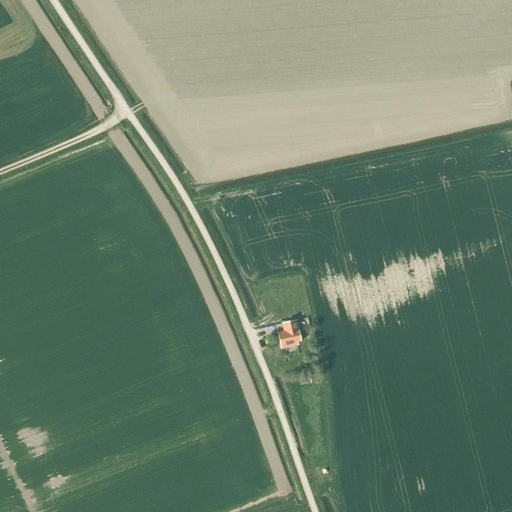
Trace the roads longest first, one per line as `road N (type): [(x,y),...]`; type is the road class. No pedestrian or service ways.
road 1 (unclassified): [(314,511),(210,245),(53,0)]
road 2 (track): [(127,112),(0,170)]
